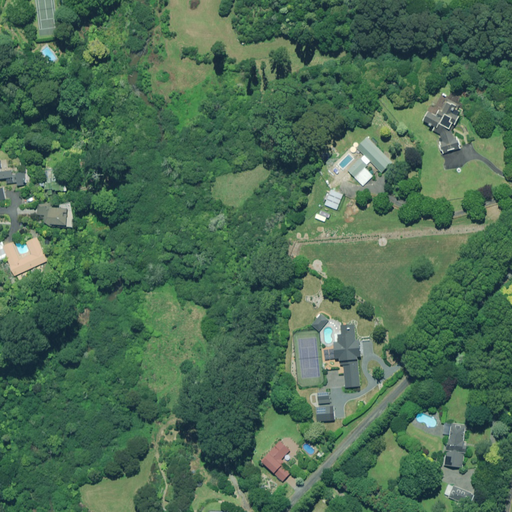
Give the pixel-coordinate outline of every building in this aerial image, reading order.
[(453,124),(455,125),(459,117),(454,115),(458,108),(447,103),(442,112),(440,110),(438,116),(430,112),(425,123),(437,128),(441,142),(438,143),(442,154),(463,148),(459,136),(454,138),(451,128),(453,124)] [(393,163),(368,138),(358,148),(383,173),(393,163)] [(371,163),(364,156),(348,171),(363,186),(373,177),(365,168),(371,163)] [(17,173),(17,171),(0,172),(0,184),(18,183),(18,186),(27,186),(25,172),(17,173)] [(341,194),(332,190),(326,205),(334,209),(341,194)] [(67,228),(74,229),(75,205),(53,203),(39,202),(38,207),(38,216),(46,216),(45,224),(67,226),(67,228)] [(48,262),(38,238),(27,243),(32,255),(29,257),(27,252),(20,255),(18,249),(14,242),(2,247),(1,244),(0,243),(0,259),(1,261),(6,258),(14,277),(48,262)] [(329,320),(322,315),(313,326),(320,331),(329,320)] [(341,361),(344,361),(345,386),(359,386),(358,361),(358,357),(362,356),(362,341),(355,341),(355,325),(342,325),(342,335),(339,335),(339,343),(336,343),(336,359),(341,359),(341,361)] [(330,404),(330,393),(318,394),(319,404),(330,404)] [(327,414),(326,408),(317,408),(318,422),(333,422),(333,414),(327,414)] [(470,426),(446,422),(444,435),(450,436),(445,466),(463,469),(470,426)] [(291,451),(281,441),(262,462),(284,482),(291,474),(280,463),(291,451)]
